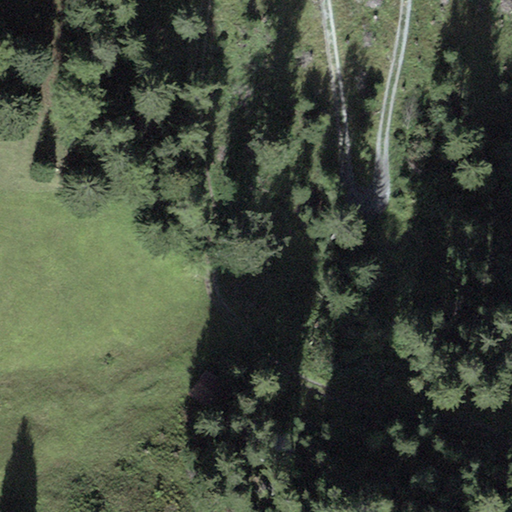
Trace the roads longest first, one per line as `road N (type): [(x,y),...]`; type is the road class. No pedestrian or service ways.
road 1 (track): [(206,0),(197,105),(214,205),(210,280),(226,312),(259,353),(304,382),(370,409),(469,426),(511,447)]
road 2 (track): [(323,0),(345,171),(365,198),(384,182),(388,72),(401,0)]
